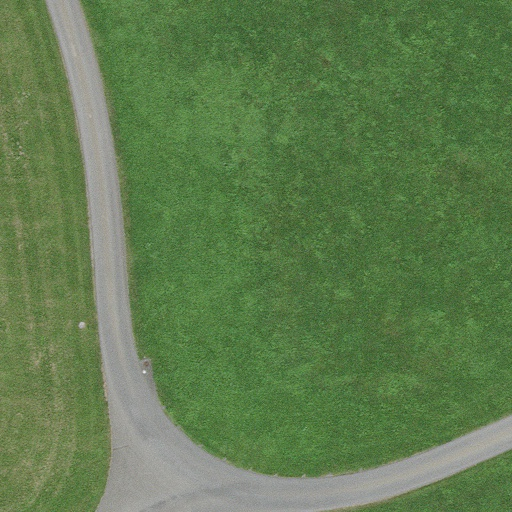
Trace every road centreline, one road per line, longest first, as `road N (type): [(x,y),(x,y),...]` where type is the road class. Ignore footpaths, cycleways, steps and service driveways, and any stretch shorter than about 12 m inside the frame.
road 1 (residential): [(62,0),(95,128),(126,388),(166,483)]
road 2 (residential): [(166,483),(263,495),(357,489),(511,430)]
